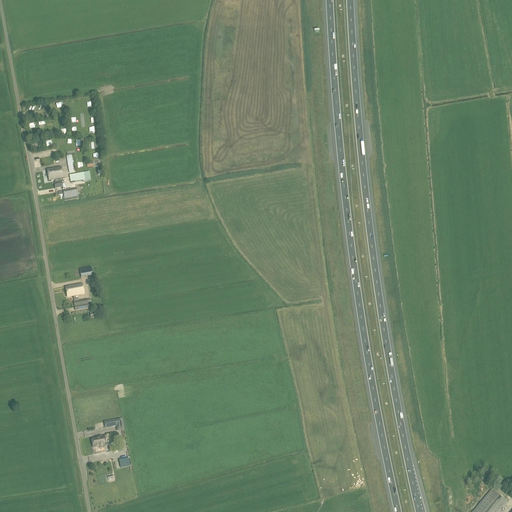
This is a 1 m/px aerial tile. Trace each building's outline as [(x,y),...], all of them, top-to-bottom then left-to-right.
[(54,180),(55,184),(61,182),(61,183),(63,182),(63,179),(61,168),(47,170),(49,180),(51,180),(51,181),(54,180)] [(83,173),(69,175),(71,183),(85,180),(85,181),(91,180),(89,172),(83,173)] [(74,301),(75,302),(79,301),(79,300),(78,295),(84,294),(82,284),(65,287),(67,297),(73,296),(74,301)] [(91,299),(88,299),(79,301),(75,302),(73,302),(75,311),(89,308),(89,304),(92,304),(91,299)] [(116,427),(117,432),(123,431),(121,419),(104,423),(106,429),(116,427)] [(98,438),(91,440),(93,448),(101,447),(101,448),(106,447),(104,436),(98,437),(98,438)] [(128,459),(119,461),(120,468),(130,466),(128,459)] [(500,511),(508,503),(491,490),(472,511),(500,511)]
